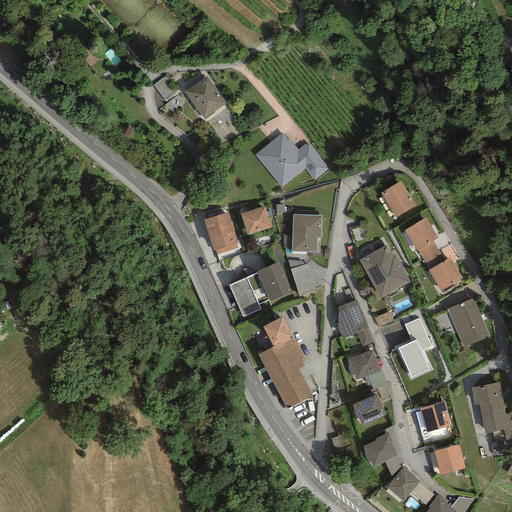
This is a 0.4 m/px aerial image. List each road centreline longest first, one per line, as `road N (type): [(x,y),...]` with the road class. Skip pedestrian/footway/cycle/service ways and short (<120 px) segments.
road 1 (residential): [(315,472),(346,191),(405,165),(491,289),(506,348)]
road 2 (tertiary): [(315,472),(247,376),(173,219),(0,62)]
